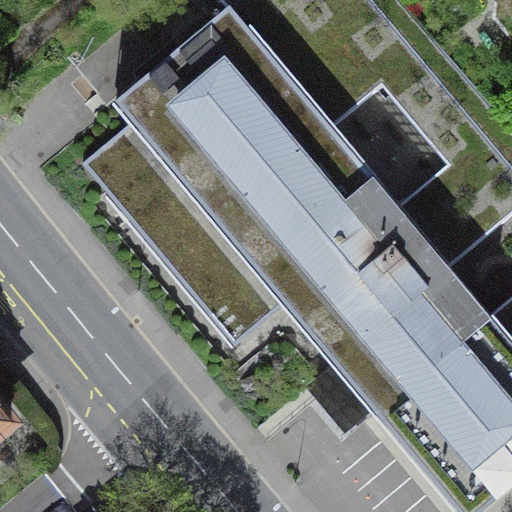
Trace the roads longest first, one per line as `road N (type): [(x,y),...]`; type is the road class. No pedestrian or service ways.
road 1 (primary): [(144,424),(0,242)]
road 2 (residential): [(36,511),(144,424)]
